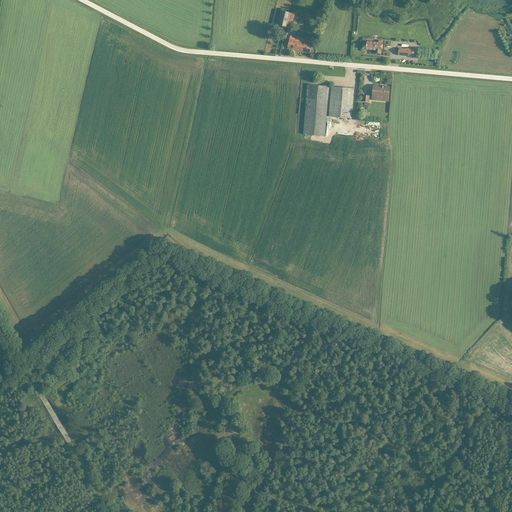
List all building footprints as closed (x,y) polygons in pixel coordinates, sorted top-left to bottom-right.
[(283,9),(272,9),(272,21),(283,21),(283,9)] [(287,48),(311,54),(313,45),(304,42),(305,39),(291,35),(287,48)] [(383,53),(383,50),(385,51),(386,40),(379,40),(379,41),(367,40),(367,44),(363,44),(363,49),(376,50),(376,52),(383,53)] [(395,47),(395,55),(412,56),(412,48),(395,47)] [(354,87),(308,83),(304,134),(325,136),(326,117),(352,119),(354,87)] [(373,101),(390,102),(391,85),(374,84),(373,101)] [(384,126),(376,125),(375,135),(382,136),(384,126)]
